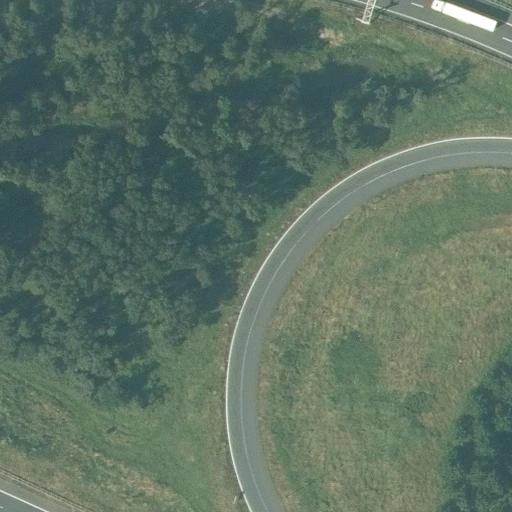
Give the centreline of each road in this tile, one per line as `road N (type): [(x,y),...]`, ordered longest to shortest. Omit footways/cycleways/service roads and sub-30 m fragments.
road 1 (motorway): [(257,511),(239,463),(233,388),(249,311),(277,258),(334,197),(375,172),(445,151),(511,150)]
road 2 (motorway): [(511,41),(399,0)]
